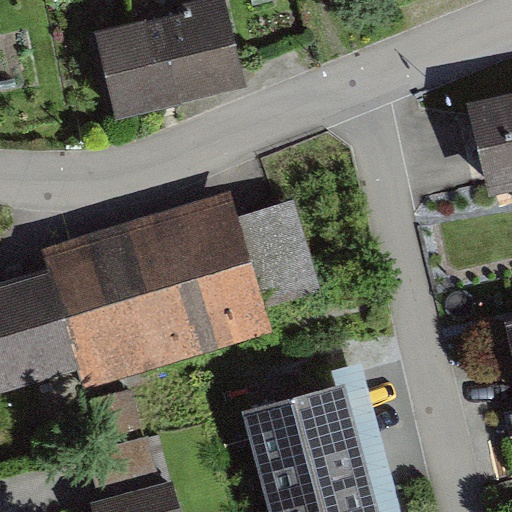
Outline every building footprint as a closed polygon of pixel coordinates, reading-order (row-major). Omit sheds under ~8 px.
[(227,5),(90,42),(114,128),(250,91),(227,5)] [(511,96),(460,111),(484,203),(511,195),(511,96)] [(51,279),(0,294),(0,399),(78,376),(84,396),(277,339),(269,315),(330,297),(300,200),(236,219),(231,200),(44,256),(51,279)] [(402,511),(363,368),(335,376),(340,394),(347,392),(379,511),(402,511)] [(379,511),(347,392),(340,394),(243,419),(268,511),(379,511)] [(180,511),(173,485),(91,508),(91,511),(180,511)]
